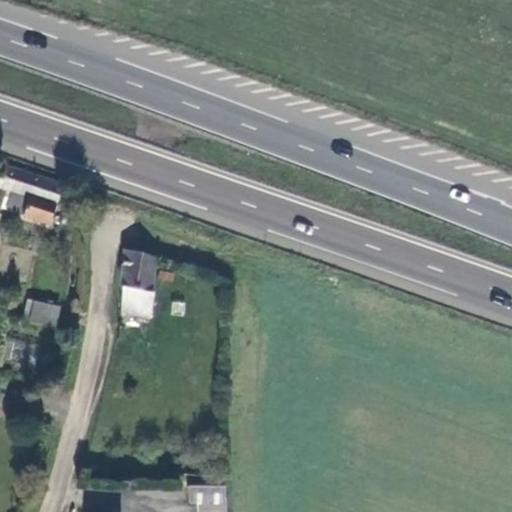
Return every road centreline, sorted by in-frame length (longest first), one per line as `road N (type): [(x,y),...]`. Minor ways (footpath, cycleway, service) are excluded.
road 1 (trunk): [(511,227),(0,39)]
road 2 (trunk): [(0,119),(511,296)]
road 3 (unclassified): [(46,511),(89,359),(105,230)]
